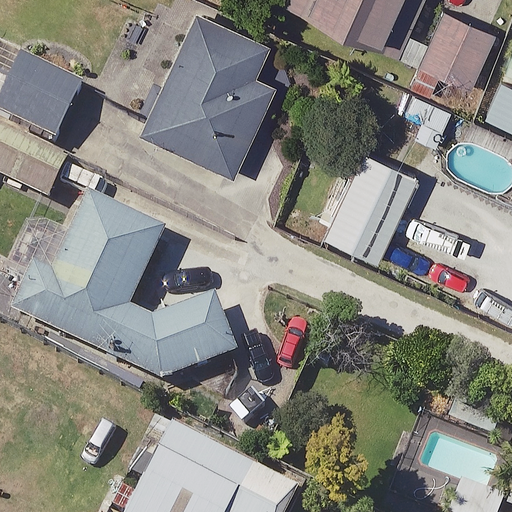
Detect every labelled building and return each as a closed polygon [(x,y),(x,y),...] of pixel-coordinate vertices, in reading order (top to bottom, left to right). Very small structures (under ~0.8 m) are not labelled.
[(448,0),(300,0),(465,78),(492,21),(448,0)] [(268,36),(200,4),(143,127),(232,169),(273,81),(252,71),(268,36)] [(79,88),(0,48),(0,116),(52,142),(79,88)] [(511,122),(511,78),(500,74),(485,113),(511,123),(511,122)] [(451,107),(412,90),(404,109),(423,117),(416,132),(436,141),(451,107)] [(63,162),(0,133),(0,175),(47,197),(63,162)] [(425,171),(362,141),(320,228),(383,258),(425,171)] [(163,230),(87,194),(57,258),(40,250),(13,307),(163,378),(234,350),(215,301),(146,314),(128,305),(163,230)] [(169,420),(124,511),(285,511),(300,483),(169,420)] [(488,511),(510,456),(421,422),(396,489),(454,511),(488,511)]
